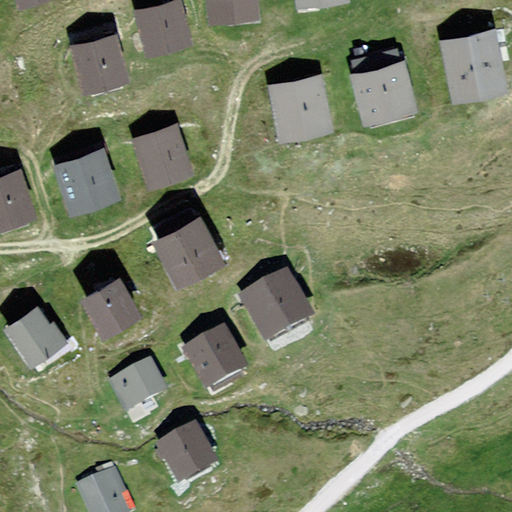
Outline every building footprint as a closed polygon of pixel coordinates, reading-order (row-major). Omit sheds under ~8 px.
[(37,0),(10,0),(13,8),(37,0)] [(245,11),(244,0),(201,0),(202,12),(245,11)] [(176,39),(173,1),(135,4),(138,42),(176,39)] [(492,83),(488,34),(440,38),(445,87),(492,83)] [(115,83),(110,39),(75,43),(81,88),(115,83)] [(405,106),(399,62),(356,68),(362,112),(405,106)] [(324,130),(315,82),(268,90),(276,139),(324,130)] [(184,171),(170,128),(133,140),(146,182),(184,171)] [(112,195),(98,155),(54,170),(68,210),(112,195)] [(0,227),(25,220),(12,173),(0,176),(0,227)] [(172,283),(212,262),(190,221),(150,243),(172,283)] [(302,326),(279,279),(239,299),(262,345),(302,326)] [(93,334),(131,315),(114,283),(76,302),(93,334)] [(27,371),(61,348),(35,309),(1,332),(27,371)] [(234,382),(216,341),(180,356),(199,397),(234,382)] [(159,398),(143,370),(111,388),(128,417),(159,398)] [(208,471),(187,434),(149,456),(170,493),(208,471)] [(122,511),(110,476),(77,487),(85,511),(122,511)]
